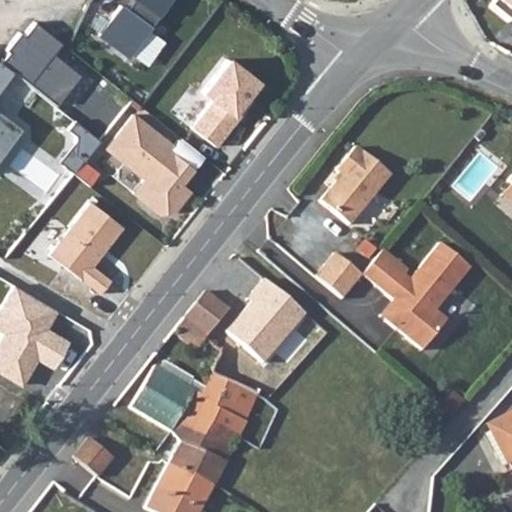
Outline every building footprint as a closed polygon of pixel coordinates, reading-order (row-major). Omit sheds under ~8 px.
[(95,0),(81,23),(150,68),(169,39),(154,30),(173,0),(95,0)] [(511,0),(497,0),(487,14),(508,30),(511,24),(511,0)] [(0,11),(0,44),(20,60),(38,36),(3,8),(0,11)] [(0,85),(20,60),(0,44),(0,85)] [(228,57),(206,92),(215,97),(195,130),(222,146),(263,78),(228,57)] [(193,125),(214,100),(199,88),(178,114),(193,125)] [(175,146),(135,115),(108,149),(147,179),(145,182),(155,191),(147,202),(160,214),(176,211),(192,191),(183,184),(195,168),(171,149),(175,146)] [(358,150),(353,145),(333,167),(339,172),(316,198),(345,223),(387,173),(359,149),(358,150)] [(511,184),(511,185),(501,197),(511,206),(511,184)] [(104,294),(115,279),(97,266),(127,225),(92,200),(52,256),(104,294)] [(38,241),(50,252),(70,230),(58,218),(38,241)] [(380,249),(359,274),(390,299),(395,303),(383,319),(419,349),(435,329),(424,319),(432,309),(467,267),(437,242),(407,279),(401,274),(405,269),(380,249)] [(358,275),(331,253),(312,275),(339,298),(358,275)] [(212,418),(220,406),(239,423),(262,370),(249,365),(267,324),(225,306),(200,287),(171,325),(193,345),(205,333),(219,344),(209,367),(212,369),(205,383),(193,378),(192,374),(162,361),(158,369),(152,366),(132,408),(172,429),(179,421),(188,425),(196,411),(212,418)] [(377,315),(383,319),(395,303),(390,299),(377,315)] [(443,319),(432,309),(424,319),(435,329),(443,319)] [(268,372),(284,331),(267,324),(249,365),(262,370),(268,372)] [(511,403),(501,410),(511,432),(511,439),(511,440),(511,442),(511,403)] [(213,482),(240,423),(239,423),(220,406),(212,418),(196,411),(188,425),(179,421),(172,429),(180,439),(169,460),(213,482)] [(511,439),(511,432),(501,410),(485,418),(507,462),(511,459),(511,442),(511,440),(511,439)] [(112,455),(86,434),(71,453),(92,470),(98,461),(104,465),(112,455)] [(199,511),(213,482),(169,460),(144,509),(149,511),(199,511)]
